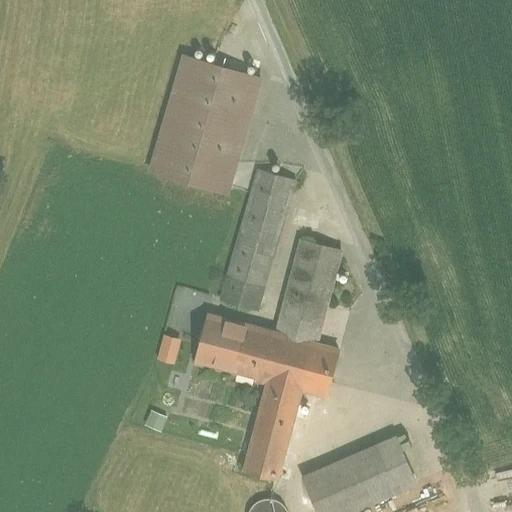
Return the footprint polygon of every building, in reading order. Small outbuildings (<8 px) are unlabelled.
[(233,195),(266,72),(181,50),(149,173),(233,195)] [(261,315),(298,179),(254,167),(244,202),(228,264),(217,303),(261,315)] [(411,255),(397,222),(379,229),(394,263),(411,255)] [(277,328),(211,310),(198,361),(239,372),(255,377),(255,380),(267,383),(243,473),(280,482),(305,390),(329,396),(331,396),(344,345),(320,339),(345,246),(301,234),(277,328)] [(180,363),(184,337),(166,334),(161,360),(180,363)] [(255,377),(239,372),(237,380),(253,384),(255,380),(255,377)] [(226,409),(218,406),(214,421),(221,423),(226,409)] [(170,417),(153,409),(146,425),(163,432),(170,417)] [(217,434),(200,429),(199,435),(216,440),(217,434)] [(399,432),(302,472),(318,511),(352,511),(421,484),(399,432)] [(287,511),(288,511),(283,505),(275,502),(268,501),(260,503),(255,508),(252,511),(287,511)]
